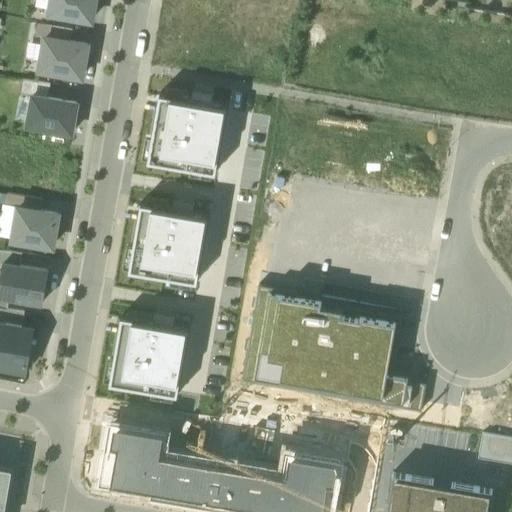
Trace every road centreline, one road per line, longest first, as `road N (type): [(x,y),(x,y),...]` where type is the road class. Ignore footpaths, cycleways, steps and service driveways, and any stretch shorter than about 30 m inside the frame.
road 1 (unclassified): [(135,0),(74,419)]
road 2 (residential): [(511,141),(484,142),(464,177),(457,269),(473,329)]
